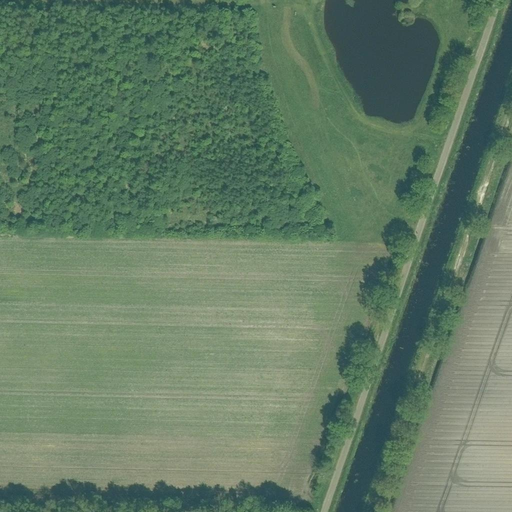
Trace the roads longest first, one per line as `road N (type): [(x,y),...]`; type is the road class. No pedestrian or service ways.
road 1 (unclassified): [(323,511),(498,0)]
road 2 (track): [(374,511),(511,108)]
